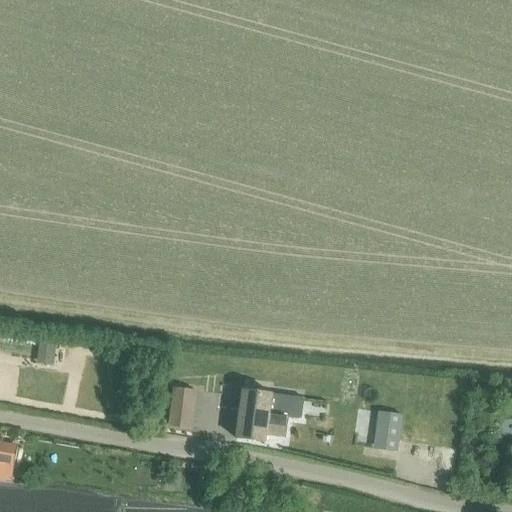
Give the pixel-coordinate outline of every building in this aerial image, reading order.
[(38,358),(54,360),(56,343),(40,342),(38,358)] [(287,419),(301,421),(303,400),(242,392),(236,440),(265,444),(266,437),(284,439),(287,419)] [(194,395),(172,393),(170,405),(192,408),(194,395)] [(377,426),(387,428),(384,450),(397,452),(402,417),(378,414),(377,426)] [(0,463),(13,466),(17,448),(0,444),(0,437),(0,436),(0,435),(0,463)]
